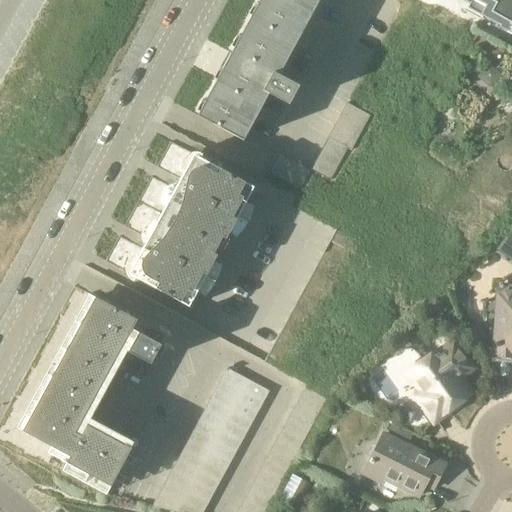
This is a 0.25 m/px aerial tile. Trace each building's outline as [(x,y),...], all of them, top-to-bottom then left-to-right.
[(259,0),(197,116),(243,141),(268,94),(288,105),(299,86),(279,76),(319,0),(259,0)] [(511,0),(461,0),(468,4),(469,0),(471,0),(485,8),(480,17),(499,28),(498,29),(498,30),(500,31),(511,37),(511,0)] [(340,115),(363,128),(369,117),(346,104),(340,115)] [(334,127),(357,139),(363,128),(340,115),(334,127)] [(327,138),(347,149),(351,151),(357,139),(334,127),(327,138)] [(347,149),(327,138),(322,149),(341,160),(347,149)] [(341,160),(322,149),(316,160),(336,171),(341,160)] [(279,179),(290,159),(279,154),(268,173),(279,179)] [(142,250),(137,258),(130,260),(129,275),(188,307),(197,292),(201,294),(217,264),(213,262),(229,233),(233,235),(249,205),(245,203),(253,188),(194,155),(182,164),(184,171),(179,180),(171,188),(169,187),(163,199),(165,206),(156,223),(149,225),(142,237),(144,238),(142,250)] [(290,185),(300,165),(290,159),(279,179),(290,185)] [(310,170),(311,171),(311,170),(330,181),(336,171),(316,160),(310,170)] [(300,165),(290,185),(300,190),(311,171),(310,170),(300,165)] [(329,241),(352,253),(358,242),(335,230),(329,241)] [(347,264),(352,253),(329,241),(324,251),(347,264)] [(347,264),(324,251),(318,262),(341,274),(347,264)] [(341,274),(318,262),(312,273),(335,285),(341,274)] [(335,285),(312,273),(306,283),(329,296),(335,285)] [(329,296),(306,283),(300,294),(323,307),(329,296)] [(323,307),(300,294),(294,305),(317,317),(323,307)] [(511,357),(511,353),(511,295),(511,294),(504,294),(501,297),(498,296),(495,352),(497,352),(496,356),(511,357)] [(131,448),(83,421),(137,320),(94,298),(93,300),(99,302),(93,314),(87,311),(79,326),(84,329),(78,340),(73,337),(65,352),(70,355),(64,367),(58,364),(50,379),(56,382),(49,393),(44,390),(36,405),(41,408),(35,419),(30,417),(22,431),(69,457),(66,463),(110,487),(131,448)] [(317,317),(294,305),(289,315),(312,328),(317,317)] [(312,328),(289,315),(283,326),(306,339),(312,328)] [(306,339),(283,326),(277,337),(300,349),(306,339)] [(127,352),(150,365),(160,346),(137,333),(127,352)] [(300,349),(277,337),(271,347),(294,360),(300,349)] [(421,402),(434,419),(448,409),(453,410),(460,405),(461,400),(468,395),(456,377),(469,368),(453,344),(439,354),(437,352),(409,372),(424,393),(422,394),(421,402)] [(294,360),(271,347),(264,361),(264,362),(266,359),(288,371),(294,360)] [(226,369),(220,379),(242,391),(248,380),(226,369)] [(242,391),(220,379),(215,389),(236,401),(242,391)] [(248,380),(242,391),(263,402),(269,392),(248,380)] [(299,398),(320,410),(326,399),(305,387),(299,398)] [(236,401),(215,389),(210,399),(231,411),(236,401)] [(257,412),(263,402),(242,391),(236,401),(257,412)] [(293,408),(314,420),(320,410),(299,398),(293,408)] [(231,411),(210,399),(204,409),(225,421),(231,411)] [(236,401),(231,411),(252,423),(257,412),(236,401)] [(288,419),(309,430),(314,420),(293,408),(288,419)] [(225,421),(204,409),(198,420),(220,431),(225,421)] [(231,411),(225,421),(246,432),(252,423),(231,411)] [(282,429),(303,440),(309,430),(288,419),(282,429)] [(198,420),(193,430),(214,441),(220,431),(198,420)] [(225,421),(220,431),(241,443),(246,432),(225,421)] [(277,439),(298,450),(303,440),(282,429),(277,439)] [(214,441),(193,430),(187,440),(209,451),(214,441)] [(214,441),(235,453),(241,443),(220,431),(214,441)] [(444,465),(383,434),(363,473),(381,482),(383,479),(418,496),(424,484),(432,488),(444,465)] [(271,449),(292,460),(298,450),(277,439),(271,449)] [(187,440),(182,450),(203,462),(209,451),(187,440)] [(214,441),(209,451),(230,463),(235,453),(214,441)] [(266,459),(287,470),(292,460),(271,449),(266,459)] [(203,462),(182,450),(176,460),(198,472),(203,462)] [(203,462),(224,473),(230,463),(209,451),(203,462)] [(260,469),(281,480),(287,470),(266,459),(260,469)] [(198,472),(176,460),(171,470),(192,482),(198,472)] [(203,462),(198,472),(219,483),(224,473),(203,462)] [(255,479),(276,491),(281,480),(260,469),(255,479)] [(171,470),(165,480),(187,492),(192,482),(171,470)] [(198,472),(192,482),(213,493),(219,483),(198,472)] [(249,489),(270,501),(276,491),(255,479),(249,489)] [(187,492),(165,480),(159,493),(180,504),(187,492)] [(187,492),(208,503),(213,493),(192,482),(187,492)] [(244,499),(265,511),(270,501),(249,489),(244,499)] [(180,504),(175,511),(202,511),(208,503),(187,492),(180,504)] [(151,507),(172,511),(175,511),(180,504),(159,493),(151,507)] [(238,509),(243,511),(264,511),(265,511),(244,499),(238,509)]
